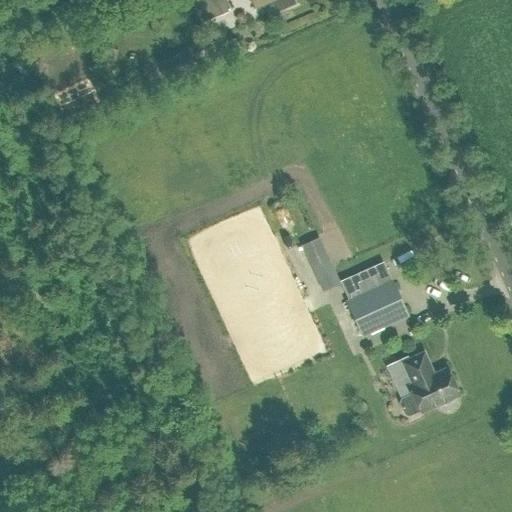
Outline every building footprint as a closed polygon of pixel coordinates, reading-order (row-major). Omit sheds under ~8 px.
[(215,17),(231,10),(226,0),(193,0),(205,26),(217,20),(215,17)] [(249,0),(253,10),(272,3),(277,14),(295,6),(292,0),(249,0)] [(106,47),(102,66),(115,68),(118,49),(106,47)] [(305,265),(323,259),(315,236),(297,242),(305,265)] [(460,300),(482,289),(476,277),(454,287),(460,300)] [(390,281),(346,301),(362,336),(406,316),(390,281)] [(454,397),(458,395),(445,368),(432,374),(422,352),(400,363),(411,384),(407,386),(411,394),(400,400),(398,403),(404,414),(408,415),(419,410),(420,413),(438,404),(439,406),(444,406),(448,405),(452,402),(455,399),(454,397)]
